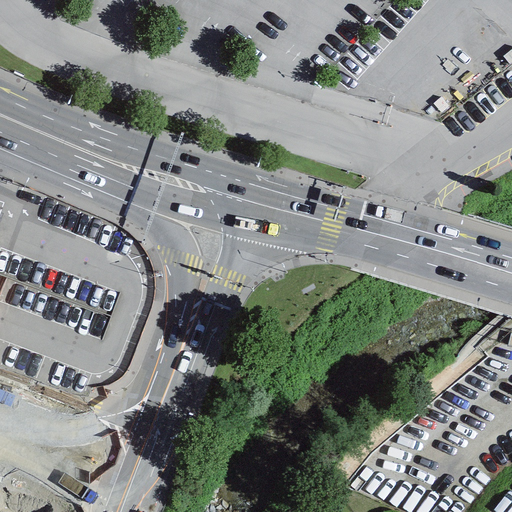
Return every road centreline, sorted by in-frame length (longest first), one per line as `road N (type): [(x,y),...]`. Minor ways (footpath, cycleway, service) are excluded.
road 1 (secondary): [(125,511),(233,200)]
road 2 (secondary): [(511,274),(233,200)]
road 3 (secondary): [(233,200),(0,115)]
